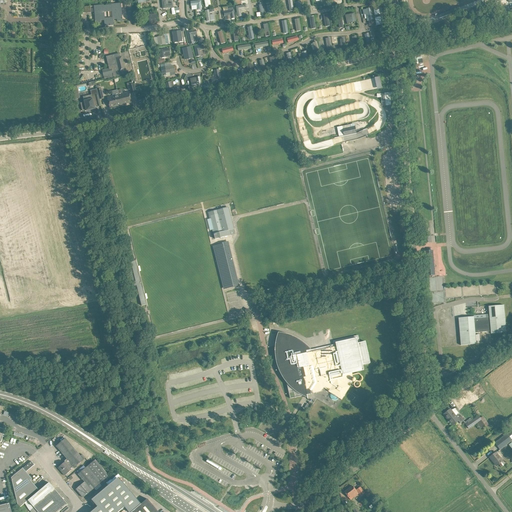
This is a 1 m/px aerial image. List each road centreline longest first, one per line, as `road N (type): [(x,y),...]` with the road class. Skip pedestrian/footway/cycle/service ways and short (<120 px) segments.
road 1 (unclassified): [(429,411),(396,50)]
road 2 (unclassified): [(65,130),(396,50)]
road 3 (unclassified): [(149,458),(65,130)]
road 4 (unknown): [(127,232),(126,263),(153,337),(262,307)]
road 5 (unclassified): [(264,511),(311,500),(429,411)]
road 6 (unclassified): [(65,130),(63,0)]
road 7 (unclassified): [(507,511),(429,411)]
road 8 (secondary): [(211,511),(107,449)]
road 9 (secondary): [(107,449),(0,394)]
